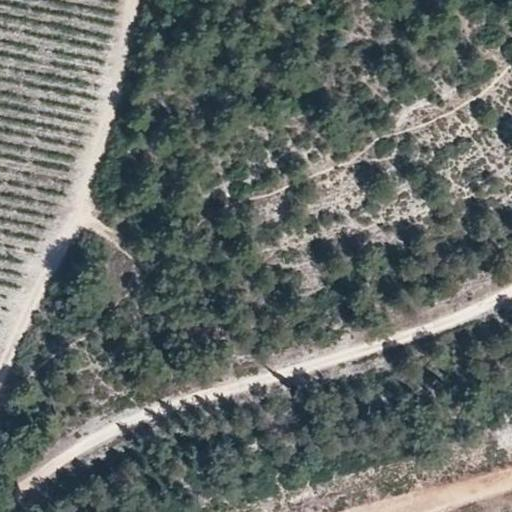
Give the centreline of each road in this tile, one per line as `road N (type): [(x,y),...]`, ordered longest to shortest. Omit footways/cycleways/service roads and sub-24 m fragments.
road 1 (track): [(511,305),(99,433),(7,511)]
road 2 (track): [(113,0),(81,189),(0,379)]
